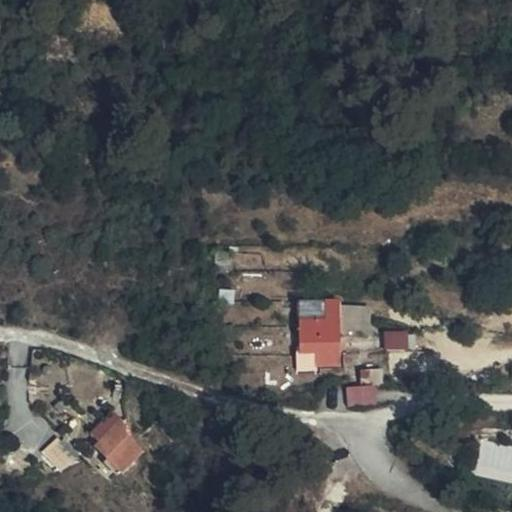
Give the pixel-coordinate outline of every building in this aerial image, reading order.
[(0,137),(9,139),(10,125),(0,124),(0,137)] [(256,263),(255,253),(236,254),(236,264),(256,263)] [(228,295),(227,274),(213,275),(214,297),(228,295)] [(374,326),(372,304),(343,307),(344,328),(374,326)] [(229,327),(229,311),(216,311),(217,327),(229,327)] [(318,339),(317,322),(317,321),(291,322),(292,341),(318,339)] [(332,321),(317,322),(318,339),(292,341),(294,373),(309,372),(309,382),(335,380),(332,321)] [(426,371),(427,356),(411,356),(411,351),(379,349),(379,370),(426,371)] [(377,386),(349,387),(350,403),(377,402),(377,386)] [(140,449),(129,437),(125,434),(92,464),(108,481),(140,449)] [(44,453),(65,469),(78,452),(58,436),(44,453)] [(151,460),(140,449),(108,481),(118,491),(151,460)]
